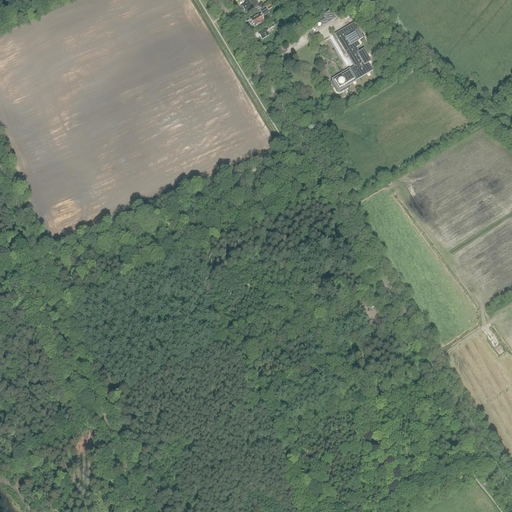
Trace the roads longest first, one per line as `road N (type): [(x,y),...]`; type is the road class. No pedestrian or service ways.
road 1 (tertiary): [(511,494),(217,0)]
road 2 (track): [(0,162),(107,416)]
road 3 (track): [(490,117),(353,0)]
